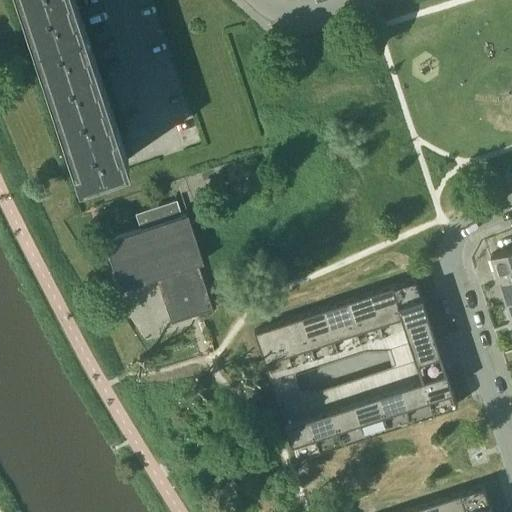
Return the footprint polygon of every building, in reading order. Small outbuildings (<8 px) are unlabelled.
[(20,0),(78,175),(128,159),(75,0),(20,0)] [(140,227),(104,239),(120,287),(156,274),(171,322),(213,308),(198,261),(203,260),(187,211),(181,213),(176,199),(135,212),(140,227)] [(511,247),(490,255),(497,278),(511,273),(511,247)] [(505,301),(511,298),(511,273),(497,278),(505,301)] [(415,277),(392,284),(402,315),(425,308),(415,277)] [(402,315),(392,284),(369,292),(379,323),(401,316),(402,315)] [(369,292),(346,299),(356,330),(379,323),(369,292)] [(356,330),(346,299),(323,307),(333,338),(356,330)] [(323,307),(300,314),(310,346),(333,338),(323,307)] [(425,308),(402,315),(401,316),(411,347),(435,339),(425,308)] [(310,346),(300,314),(277,322),(287,353),(310,346)] [(445,369),(435,339),(411,347),(401,316),(379,323),(356,330),(333,338),(310,346),(287,353),(264,361),(284,422),(307,414),(330,407),(353,399),(376,392),(399,384),(422,376),(445,369)] [(277,322),(254,329),(264,361),(287,353),(277,322)] [(434,411),(457,404),(445,369),(422,376),(434,411)] [(422,376),(399,384),(411,419),(434,411),(422,376)] [(388,427),(411,419),(399,384),(376,392),(388,427)] [(376,392),(353,399),(365,434),(388,427),(376,392)] [(353,399),(330,407),(341,442),(365,434),(353,399)] [(318,449),(341,442),(330,407),(307,414),(318,449)] [(307,414),(284,422),(295,457),(318,449),(307,414)] [(492,511),(483,484),(460,491),(466,511),(492,511)] [(466,511),(460,491),(437,499),(441,511),(466,511)] [(441,511),(437,499),(414,506),(415,511),(441,511)]
